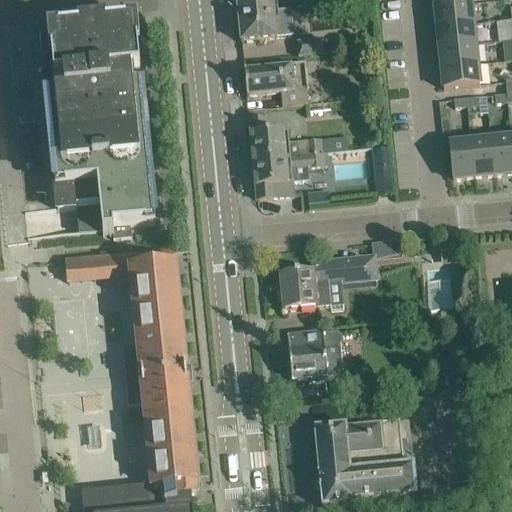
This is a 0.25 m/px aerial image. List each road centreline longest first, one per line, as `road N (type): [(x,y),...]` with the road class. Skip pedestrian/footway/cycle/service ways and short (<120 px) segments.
road 1 (secondary): [(221,239),(198,0)]
road 2 (residential): [(437,217),(415,0)]
road 3 (residential): [(437,217),(221,239)]
road 4 (secondary): [(260,511),(249,410),(235,375)]
road 5 (secondary): [(235,375),(227,412),(237,511)]
road 6 (residential): [(0,14),(136,0)]
road 7 (secondary): [(235,375),(221,239)]
